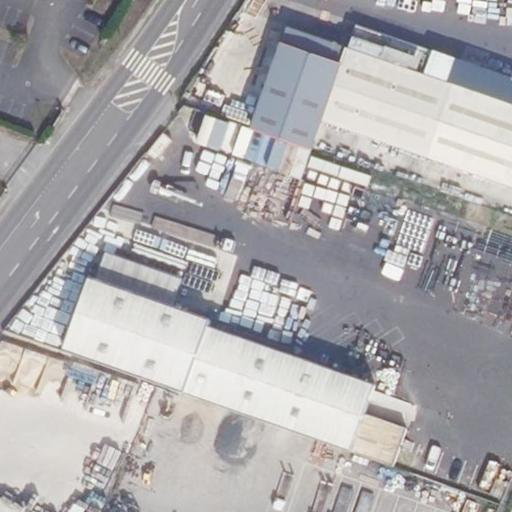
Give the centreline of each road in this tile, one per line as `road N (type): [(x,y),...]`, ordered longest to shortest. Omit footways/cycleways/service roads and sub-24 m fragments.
road 1 (secondary): [(0,302),(218,0)]
road 2 (secondary): [(176,0),(0,239)]
